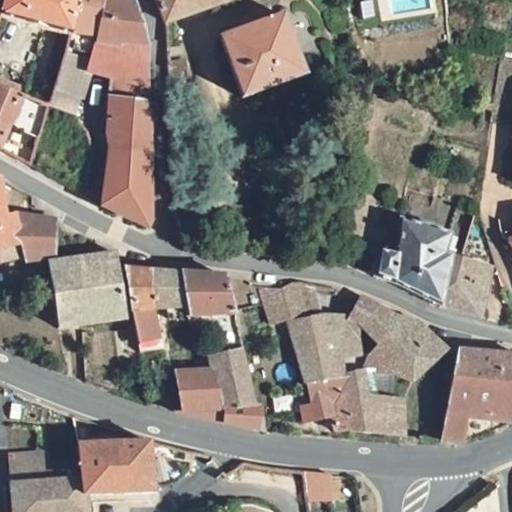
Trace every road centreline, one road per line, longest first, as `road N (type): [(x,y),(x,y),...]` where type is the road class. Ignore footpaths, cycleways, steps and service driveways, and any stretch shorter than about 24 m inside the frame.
road 1 (tertiary): [(0,366),(92,406),(190,433),(378,463),(461,464)]
road 2 (unclassified): [(160,249),(295,272),(450,326),(511,331)]
road 3 (residential): [(160,249),(146,54),(119,0)]
road 4 (unclassified): [(0,173),(124,243),(160,249)]
